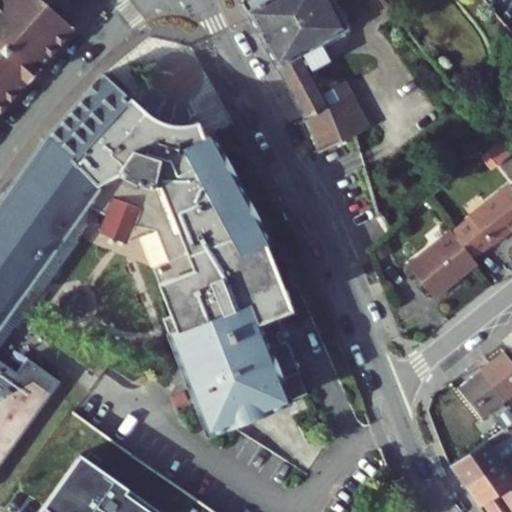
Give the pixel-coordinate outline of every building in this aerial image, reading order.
[(61,18),(74,4),(69,0),(0,0),(0,112),(74,30),(61,18)] [(238,0),(238,2),(245,14),(269,0),(238,0)] [(350,137),(356,155),(380,142),(356,97),(337,109),(330,96),(325,98),(315,71),(353,50),(325,0),(269,0),(245,14),(301,121),(307,136),(345,119),(350,137)] [(484,0),(494,11),(507,0),(484,0)] [(423,55),(386,8),(372,19),(409,65),(423,55)] [(158,220),(170,255),(175,272),(166,275),(173,293),(163,297),(204,411),(304,375),(285,325),(279,327),(276,318),(282,315),(277,301),(293,294),(269,230),(276,228),(212,124),(203,129),(194,115),(182,121),(169,122),(158,120),(144,116),(102,77),(45,137),(0,199),(0,326),(82,211),(105,215),(118,233),(136,220),(158,220)] [(318,152),(350,137),(345,119),(307,136),(314,153),(318,152)] [(327,171),(356,155),(350,137),(318,152),(327,171)] [(511,186),(510,184),(449,232),(450,232),(471,259),(511,225),(511,186)] [(471,259),(450,232),(407,267),(432,300),(476,265),(471,259)] [(166,275),(175,272),(170,255),(160,258),(166,275)] [(511,398),(511,363),(503,353),(480,371),(504,404),(511,398)] [(0,467),(57,386),(24,362),(13,377),(0,367),(0,467)] [(504,404),(480,371),(456,390),(480,423),(504,404)] [(511,422),(511,414),(509,410),(496,420),(502,429),(511,422)] [(446,466),(461,487),(498,463),(511,453),(511,422),(502,429),(446,466)] [(511,453),(498,463),(461,487),(475,507),(511,483),(511,453)] [(152,511),(77,459),(40,511),(152,511)] [(511,511),(511,483),(475,507),(478,511),(511,511)]
